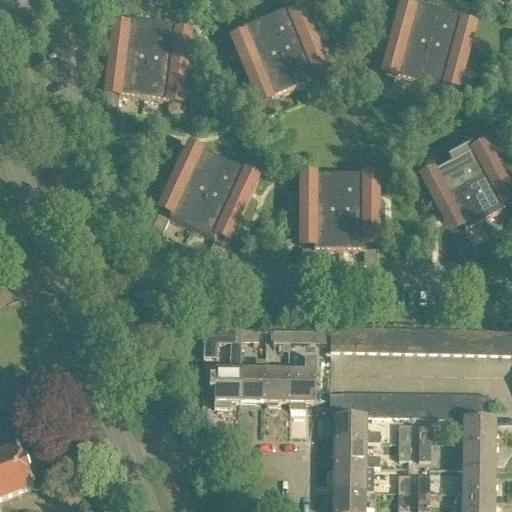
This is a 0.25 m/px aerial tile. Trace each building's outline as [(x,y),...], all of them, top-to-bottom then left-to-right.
[(392,97),(395,83),(443,96),(440,110),(451,113),(456,96),(444,93),(463,24),(415,11),(396,80),(384,77),(380,93),(392,97)] [(277,118),(271,105),(317,86),(323,99),(334,94),(328,80),(316,85),(288,17),(242,36),(270,103),(259,108),(266,123),(277,118)] [(117,116),(119,102),(168,108),(167,121),(179,123),(181,105),(169,104),(177,33),(128,27),(120,97),(108,95),(105,114),(117,116)] [(485,180),(473,158),(474,158),(470,151),(448,163),(451,170),(433,179),(445,201),(465,190),(485,180)] [(201,157),(169,226),(214,247),(246,178),(201,157)] [(485,227),(505,217),(511,229),(511,209),(503,214),(485,180),(465,190),(485,227)] [(376,255),(364,254),(364,183),(315,182),(314,255),(302,255),(302,272),(314,272),(314,257),(364,258),(364,272),(376,272),(376,255)] [(445,201),(463,234),(453,240),(466,264),(476,259),(465,238),(485,227),(465,190),(445,201)] [(163,239),(169,226),(157,220),(151,233),(163,239)] [(224,251),(214,247),(208,259),(219,264),(224,251)] [(343,358),(344,334),(332,334),(331,357),(331,358),(343,358)] [(344,334),(343,358),(355,358),(356,334),(344,334)] [(356,334),(355,358),(367,359),(368,335),(356,334)] [(368,335),(367,359),(380,359),(380,335),(368,335)] [(380,335),(380,359),(392,359),(392,335),(380,335)] [(392,335),(392,359),(404,359),(404,335),(392,335)] [(404,335),(404,359),(416,360),(417,336),(404,335)] [(417,336),(416,360),(428,360),(429,336),(417,336)] [(429,336),(428,360),(440,360),(441,336),(429,336)] [(441,336),(440,360),(452,360),(453,336),(441,336)] [(453,336),(452,360),(465,361),(465,337),(453,336)] [(218,365),(218,350),(231,350),(231,337),(224,337),(204,337),(204,365),(218,365)] [(241,337),(241,348),(258,348),(259,337),(241,337)] [(291,349),(291,338),(274,337),(274,349),(282,349),(282,357),(291,358),(291,349)] [(465,337),(465,361),(477,361),(477,337),(465,337)] [(477,337),(477,361),(489,361),(489,337),(477,337)] [(489,337),(489,361),(501,362),(502,338),(489,337)] [(511,337),(502,338),(501,362),(511,361),(511,337)] [(326,338),(291,338),(291,349),(325,350),(326,338)] [(289,410),(289,415),(305,415),(305,410),(315,410),(316,366),(305,365),(305,377),(290,377),(289,410)] [(265,409),(265,376),(265,366),(256,366),(256,376),(240,376),(240,409),(265,409)] [(214,408),(240,409),(240,376),(215,376),(214,408)] [(277,413),(280,410),(289,410),(290,377),(265,376),(265,409),(267,412),(277,413)] [(341,423),(343,423),(343,399),(330,399),(330,422),(341,422),(341,423)] [(343,423),(356,424),(356,399),(343,399),(343,423)] [(356,424),(366,424),(369,424),(370,400),(356,399),(356,424)] [(382,424),(383,400),(370,400),(369,424),(382,424)] [(395,424),(396,400),(383,400),(382,424),(395,424)] [(409,425),(409,400),(396,400),(395,424),(409,425)] [(409,400),(409,425),(422,425),(422,401),(409,400)] [(435,425),(435,401),(422,401),(422,425),(435,425)] [(448,425),(449,401),(435,401),(435,425),(448,425)] [(461,425),(462,401),(449,401),(448,425),(461,425)] [(463,425),(475,426),(475,402),(462,401),(461,425),(463,425)] [(475,402),(475,426),(488,426),(488,402),(475,402)] [(356,424),(343,423),(341,423),(334,423),(333,449),(366,449),(366,450),(380,450),(380,440),(366,440),(366,424),(356,424)] [(496,426),(488,426),(475,426),(463,425),(463,450),(495,451),(496,426)] [(398,450),(410,450),(411,432),(399,432),(398,450)] [(419,433),(419,450),(431,451),(431,434),(419,433)] [(330,463),(333,463),(333,474),(372,474),(380,474),(380,463),(366,463),(366,450),(366,449),(333,449),(333,450),(330,450),(330,463)] [(410,450),(398,450),(398,467),(410,468),(410,450)] [(431,451),(419,450),(419,468),(430,468),(431,451)] [(462,476),(495,476),(495,451),(463,450),(462,476)] [(0,508),(32,496),(16,455),(0,460),(0,508)] [(372,474),(333,474),(333,498),(365,499),(372,499),(372,474)] [(462,476),(462,501),(495,501),(495,476),(462,476)] [(398,482),(398,500),(410,500),(410,482),(398,482)] [(418,482),(418,500),(430,500),(430,483),(418,482)] [(365,511),(365,499),(333,498),(332,511),(365,511)] [(409,511),(410,500),(398,500),(397,511),(409,511)] [(429,511),(430,500),(418,500),(417,511),(429,511)] [(494,511),(495,501),(462,501),(461,511),(494,511)]
